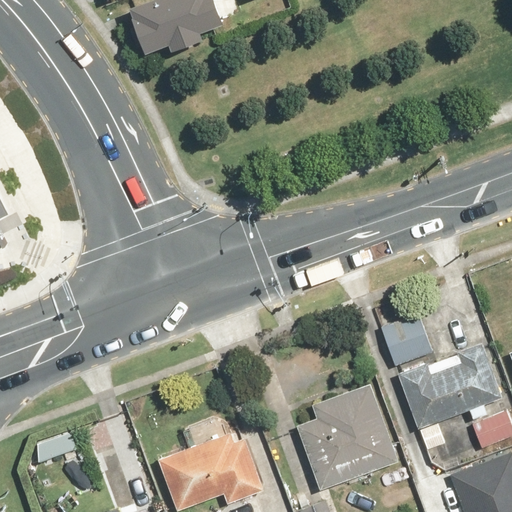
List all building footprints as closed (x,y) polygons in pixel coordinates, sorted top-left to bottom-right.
[(219,0),(155,0),(133,8),(149,53),(182,41),(185,49),(211,40),(207,29),(228,22),(219,0)] [(0,242),(11,240),(0,218),(0,217),(14,210),(0,183),(0,242)] [(386,326),(400,363),(436,350),(423,313),(386,326)] [(401,369),(423,427),(509,394),(488,340),(465,349),(468,359),(436,371),(431,357),(401,369)] [(301,424),(325,488),(404,459),(375,382),(317,403),(322,417),(301,424)] [(511,413),(510,409),(476,422),(486,447),(511,436),(511,413)] [(246,427),(163,458),(183,509),(228,492),(232,503),(269,489),(246,427)] [(511,511),(511,453),(454,474),(467,511),(511,511)] [(302,508),(303,511),(334,511),(329,498),(302,508)]
